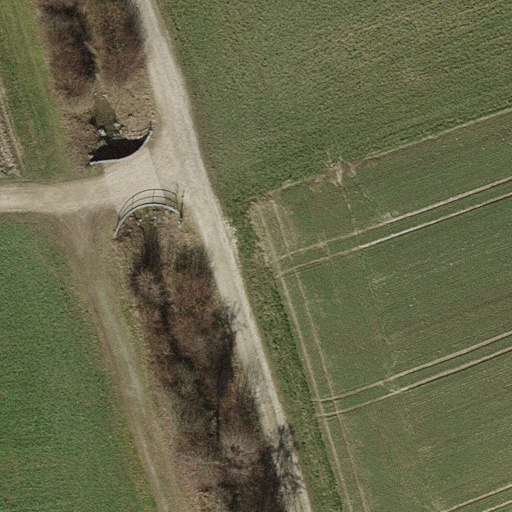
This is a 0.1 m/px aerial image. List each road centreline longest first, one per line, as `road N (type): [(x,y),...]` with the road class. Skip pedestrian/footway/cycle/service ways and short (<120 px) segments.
road 1 (track): [(136,0),(302,511)]
road 2 (track): [(70,204),(185,511)]
road 3 (track): [(0,208),(110,199),(194,173)]
